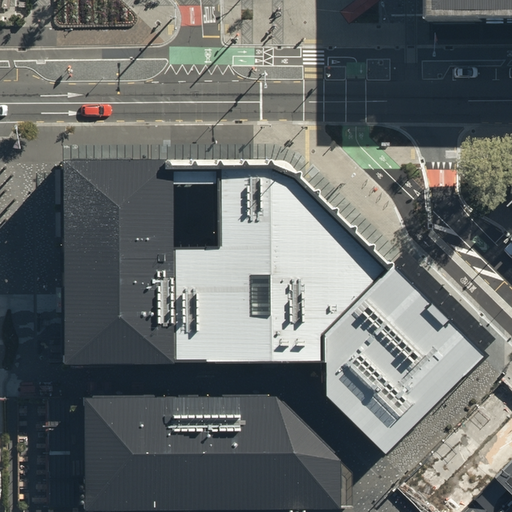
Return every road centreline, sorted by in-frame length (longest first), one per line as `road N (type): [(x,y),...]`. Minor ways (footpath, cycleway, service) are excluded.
road 1 (secondary): [(203,102),(439,100)]
road 2 (residential): [(439,100),(439,204),(511,280)]
road 3 (secondary): [(0,103),(203,102)]
